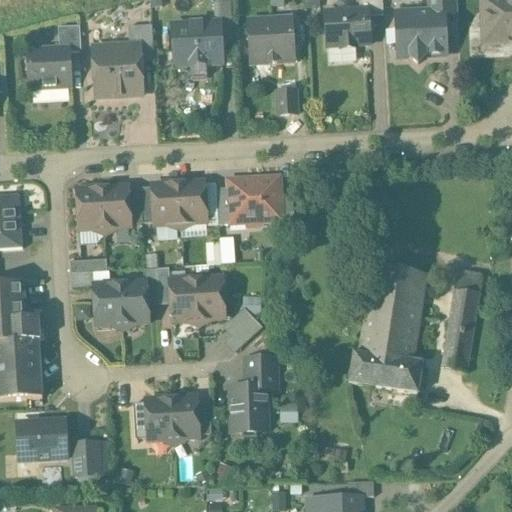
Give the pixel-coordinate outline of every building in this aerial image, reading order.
[(381,0),(358,0),(359,13),(367,12),(367,19),(383,18),(381,0)] [(454,0),(428,0),(429,15),(443,14),(443,15),(455,15),(454,0)] [(511,1),(485,4),(486,30),(482,30),(483,45),(499,44),(498,41),(511,40),(511,1)] [(230,6),(214,7),(214,22),(231,20),(230,6)] [(359,13),(325,15),(327,50),(341,49),(341,51),(355,50),(355,48),(369,48),(367,19),(367,12),(359,13)] [(429,15),(395,17),(398,61),(411,60),(418,67),(424,59),(446,58),(443,15),(443,14),(429,15)] [(291,21),(247,24),(250,68),(294,65),(291,21)] [(219,25),(172,28),(174,70),(222,67),(219,25)] [(151,28),(128,30),(129,49),(139,48),(140,65),(154,64),(151,28)] [(80,29),(58,30),(59,51),(69,50),(69,55),(81,54),(80,29)] [(129,49),(93,51),(96,101),(142,98),(140,65),(139,48),(129,49)] [(59,51),(27,53),(28,73),(70,70),(69,55),(69,50),(59,51)] [(70,70),(28,73),(29,93),(71,90),(70,70)] [(296,93),(276,94),(277,118),(297,117),(296,93)] [(279,180),(227,183),(228,191),(230,227),(244,226),(249,230),(259,229),(263,225),(282,224),(279,180)] [(203,184),(177,186),(180,228),(206,226),(206,223),(204,188),(203,184)] [(177,186),(151,187),(152,190),(154,226),(154,229),(180,228),(177,186)] [(215,187),(204,188),(206,223),(217,222),(216,192),(215,187)] [(128,189),(102,191),(104,233),(130,231),(130,228),(129,216),(128,192),(128,189)] [(152,190),(140,191),(141,215),(142,227),(154,226),(152,190)] [(102,191),(76,192),(78,234),(104,233),(102,191)] [(140,191),(128,192),(129,216),(141,215),(140,191)] [(228,191),(216,192),(217,222),(218,228),(230,227),(228,191)] [(19,198),(0,198),(0,252),(22,251),(19,198)] [(141,215),(129,216),(130,228),(142,227),(141,215)] [(106,262),(94,263),(95,275),(107,274),(106,262)] [(94,263),(70,265),(71,277),(95,275),(94,263)] [(427,278),(371,270),(358,358),(413,366),(427,278)] [(157,285),(157,272),(145,272),(145,284),(145,285),(157,285)] [(221,280),(195,282),(198,324),(224,322),(221,280)] [(195,282),(169,283),(172,325),(198,324),(195,282)] [(145,284),(120,286),(122,328),(148,326),(147,308),(145,285),(145,284)] [(0,286),(0,403),(42,401),(38,344),(39,344),(38,321),(26,322),(24,285),(0,286)] [(157,285),(145,285),(147,308),(159,307),(157,285)] [(120,286),(93,288),(96,330),(122,328),(120,286)] [(479,297),(455,293),(446,347),(470,351),(479,297)] [(236,353),(264,329),(246,310),(224,327),(233,338),(226,344),(236,353)] [(470,351),(446,347),(441,371),(466,376),(470,351)] [(358,358),(354,357),(349,388),(417,398),(422,368),(413,366),(358,358)] [(276,362),(245,363),(245,377),(276,377),(276,362)] [(245,377),(246,391),(237,391),(230,398),(231,437),(243,436),(243,441),(255,440),(255,436),(267,436),(266,392),(276,392),(276,377),(245,377)] [(197,399),(171,401),(173,443),(199,441),(199,438),(197,402),(197,399)] [(171,401),(145,403),(145,406),(147,442),(147,445),(173,443),(171,401)] [(210,402),(197,402),(199,438),(211,438),(210,402)] [(145,406),(133,406),(135,442),(147,442),(145,406)] [(64,424),(17,427),(19,459),(35,458),(35,464),(66,462),(64,424)] [(97,446),(73,447),(75,479),(99,478),(97,446)] [(373,485),(347,486),(347,500),(361,499),(361,500),(373,500),(373,485)] [(347,500),(307,501),(307,511),(361,511),(361,500),(361,499),(347,500)]
